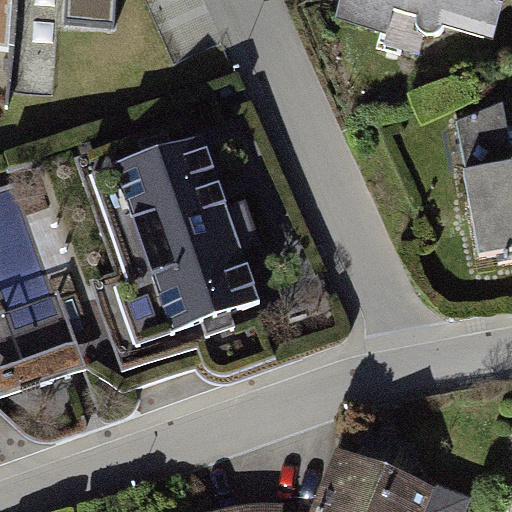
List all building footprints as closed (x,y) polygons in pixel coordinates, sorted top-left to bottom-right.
[(19,0),(0,0),(0,99),(11,100),(19,0)] [(114,0),(67,0),(66,25),(113,27),(114,0)] [(498,0),(336,0),(332,20),(485,56),(498,0)] [(501,96),(449,103),(469,254),(511,248),(511,161),(510,162),(501,96)] [(195,138),(71,180),(131,356),(255,314),(195,138)] [(0,400),(1,401),(84,374),(59,297),(7,315),(0,295),(0,400)] [(459,511),(464,500),(328,455),(311,511),(459,511)]
